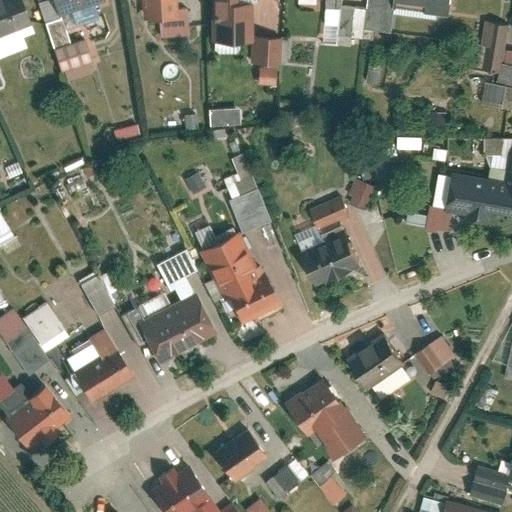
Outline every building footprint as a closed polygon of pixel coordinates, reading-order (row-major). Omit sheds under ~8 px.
[(21,0),(0,0),(0,29),(29,18),(21,0)] [(53,0),(57,11),(91,0),(53,0)] [(141,0),(143,15),(157,14),(176,13),(175,7),(174,0),(141,0)] [(246,0),(234,0),(233,0),(212,0),(213,38),(249,37),(249,34),(248,0),(246,0)] [(392,0),(366,0),(366,5),(364,24),(389,27),(392,0)] [(450,11),(450,0),(405,0),(423,2),(423,7),(450,11)] [(366,5),(343,2),(340,34),(362,36),(364,24),(366,5)] [(158,33),(189,32),(187,6),(175,7),(176,13),(157,14),(158,33)] [(52,45),(68,40),(61,17),(45,22),(52,45)] [(507,22),(485,19),(479,69),(501,71),(507,22)] [(250,61),(277,61),(276,33),(249,34),(249,37),(250,61)] [(68,40),(52,45),(59,68),(89,59),(82,36),(68,40)] [(264,65),(262,82),(280,84),(282,67),(264,65)] [(511,212),(511,152),(511,153),(506,181),(453,172),(447,210),(452,211),(465,213),(465,217),(486,221),(487,217),(493,218),(494,210),(511,212)] [(239,172),(225,178),(234,198),(258,187),(242,153),(232,157),(239,172)] [(374,184),(357,178),(351,198),(368,203),(374,184)] [(271,216),(258,187),(234,198),(230,200),(243,229),(271,216)] [(344,193),(311,206),(320,227),(352,214),(344,193)] [(432,207),(428,226),(449,230),(452,211),(447,210),(432,207)] [(3,209),(0,210),(0,242),(1,244),(17,236),(3,209)] [(341,223),(296,241),(313,282),(358,264),(341,223)] [(238,230),(200,248),(234,321),(278,301),(260,262),(254,264),(238,230)] [(97,273),(82,282),(98,312),(114,303),(97,273)] [(193,288),(135,319),(157,360),(215,329),(193,288)] [(66,332),(43,301),(21,317),(44,348),(66,332)] [(0,315),(0,333),(5,341),(25,327),(12,308),(0,315)] [(25,327),(5,341),(25,371),(46,358),(25,327)] [(105,329),(90,337),(101,357),(116,348),(105,329)] [(383,333),(346,356),(365,385),(401,363),(383,333)] [(442,333),(415,351),(428,371),(455,353),(442,333)] [(75,371),(90,397),(131,374),(116,348),(101,357),(75,371)] [(0,395),(4,401),(21,389),(7,371),(0,375),(0,395)] [(321,374),(282,401),(304,432),(310,428),(331,457),(364,434),(321,374)] [(2,416),(26,447),(69,414),(43,379),(22,394),(26,399),(2,416)] [(247,425),(214,448),(233,476),(267,452),(247,425)] [(335,504),(351,493),(322,450),(315,455),(323,468),(315,473),(335,504)] [(296,457),(263,480),(275,497),(308,474),(296,457)] [(190,462),(151,485),(167,511),(181,511),(190,507),(210,495),(190,462)] [(508,473),(478,466),(475,480),(505,487),(508,473)] [(505,487),(475,480),(472,496),(502,502),(505,487)] [(210,495),(190,507),(192,511),(211,511),(218,508),(210,495)] [(252,511),(272,511),(275,510),(264,496),(249,507),(252,511)] [(498,511),(445,500),(441,511),(498,511)] [(238,511),(230,501),(218,508),(211,511),(238,511)]
